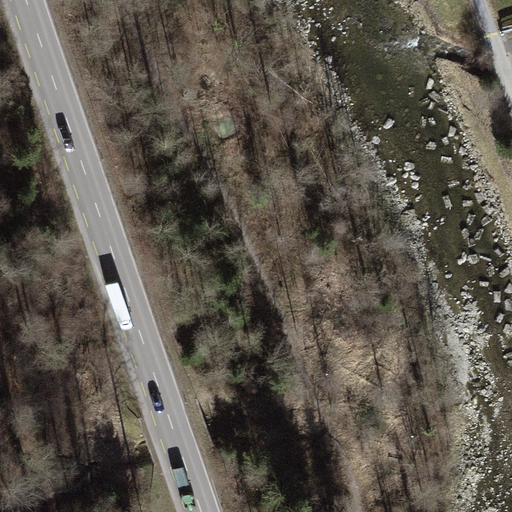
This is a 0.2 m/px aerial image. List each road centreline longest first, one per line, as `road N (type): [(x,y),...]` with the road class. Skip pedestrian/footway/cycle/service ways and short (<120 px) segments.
road 1 (track): [(353,511),(342,458),(253,257),(121,0)]
road 2 (tertiary): [(187,511),(23,0)]
